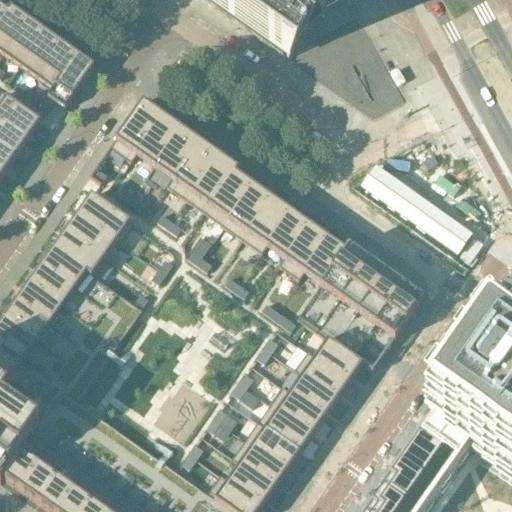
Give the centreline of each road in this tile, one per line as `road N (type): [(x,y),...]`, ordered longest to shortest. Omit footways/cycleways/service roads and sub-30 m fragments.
road 1 (residential): [(510,252),(170,16)]
road 2 (residential): [(328,511),(510,252)]
road 3 (residential): [(170,16),(0,256)]
road 4 (unknown): [(65,163),(301,324)]
road 5 (unknown): [(452,419),(301,324)]
road 6 (unknown): [(301,324),(258,335),(185,435)]
road 7 (secondary): [(434,0),(511,143)]
